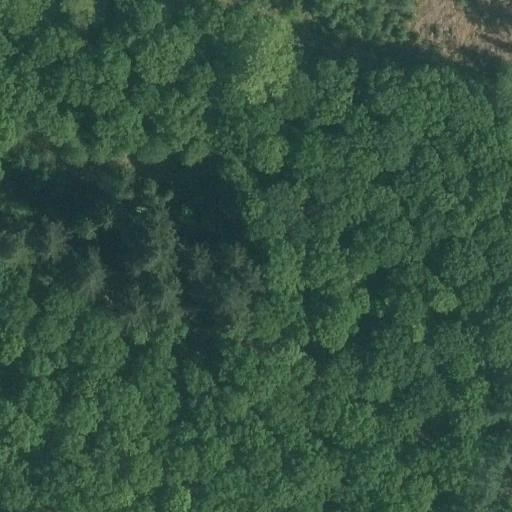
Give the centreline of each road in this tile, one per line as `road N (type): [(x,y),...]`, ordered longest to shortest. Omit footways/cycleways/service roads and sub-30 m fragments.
road 1 (track): [(156,0),(511,103)]
road 2 (track): [(448,511),(511,357)]
